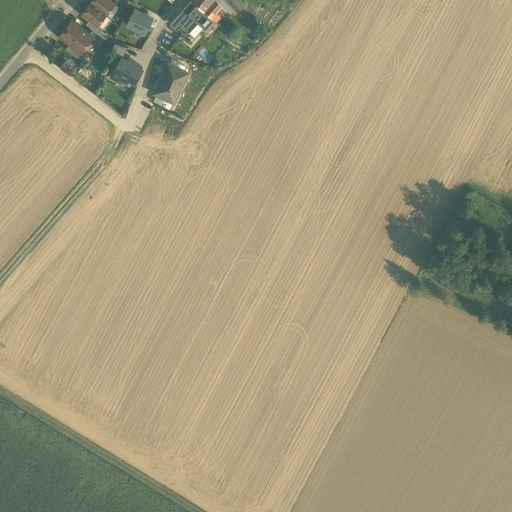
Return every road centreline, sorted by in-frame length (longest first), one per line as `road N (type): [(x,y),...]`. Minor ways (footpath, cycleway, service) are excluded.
road 1 (track): [(0,397),(194,511)]
road 2 (track): [(125,125),(0,278)]
